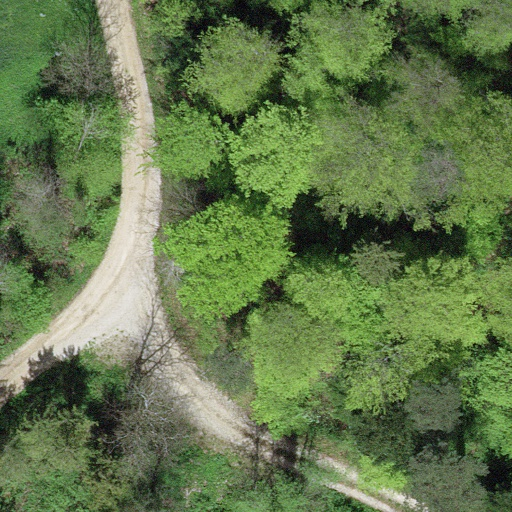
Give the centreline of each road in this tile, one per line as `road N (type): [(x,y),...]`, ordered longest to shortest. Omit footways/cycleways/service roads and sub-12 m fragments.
road 1 (track): [(405,511),(208,400),(118,298),(135,226),(136,147),(109,0)]
road 2 (track): [(0,385),(118,298)]
